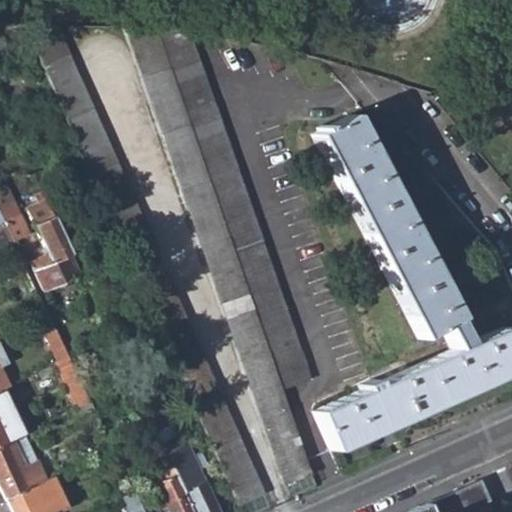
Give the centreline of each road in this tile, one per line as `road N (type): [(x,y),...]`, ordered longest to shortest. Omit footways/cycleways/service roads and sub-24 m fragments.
road 1 (residential): [(511,248),(388,95)]
road 2 (residential): [(477,450),(346,511)]
